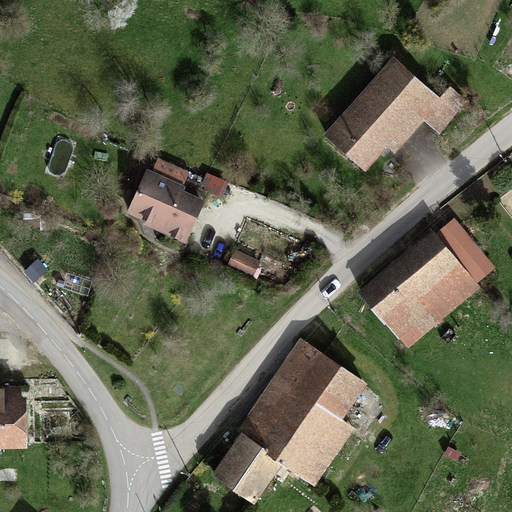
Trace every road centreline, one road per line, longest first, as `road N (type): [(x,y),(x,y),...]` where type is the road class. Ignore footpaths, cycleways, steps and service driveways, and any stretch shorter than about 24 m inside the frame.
road 1 (residential): [(128,475),(161,463),(323,286),(511,127)]
road 2 (tertiary): [(128,475),(105,413),(44,328),(0,286)]
